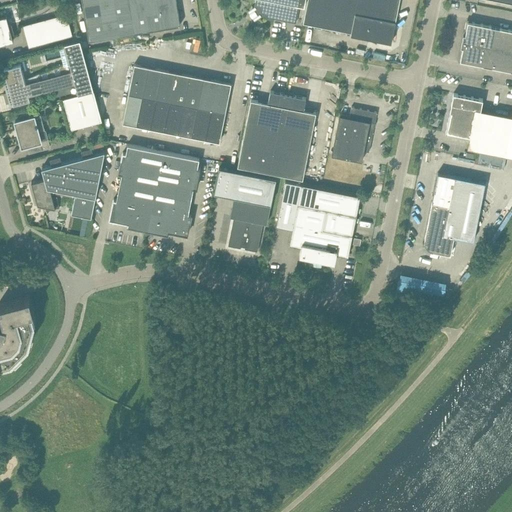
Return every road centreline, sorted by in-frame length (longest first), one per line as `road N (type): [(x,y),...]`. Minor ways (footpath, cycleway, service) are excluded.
road 1 (unknown): [(223,39),(202,67),(125,62),(111,116),(123,131),(207,152),(222,147),(235,44)]
road 2 (unclassified): [(286,292),(354,305),(374,293),(417,80)]
road 3 (unclassified): [(417,80),(235,44),(223,39),(214,0)]
road 4 (unclassified): [(0,407),(56,348),(68,321),(67,288)]
road 5 (unclassified): [(67,288),(47,256),(10,228),(0,192)]
